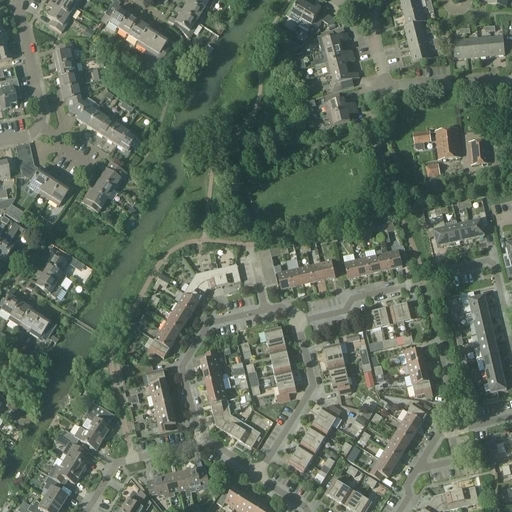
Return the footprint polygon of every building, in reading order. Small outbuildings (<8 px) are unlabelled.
[(59,12),(68,17),(70,19),(77,9),(74,8),(74,7),(64,1),(62,0),(58,0),(55,6),(49,2),(46,7),(52,11),(53,8),(59,12)] [(57,0),(58,0),(62,0),(64,1),(74,7),(74,8),(77,9),(82,0),(57,0)] [(117,30),(126,15),(124,14),(116,9),(119,3),(114,0),(96,28),(100,31),(104,25),(106,26),(108,24),(117,30)] [(189,0),(189,1),(186,0),(180,0),(179,2),(185,6),(187,4),(193,8),(201,13),(205,7),(209,10),(215,1),(214,0),(189,0)] [(296,0),(286,18),(288,19),(299,0),(296,0)] [(301,20),(309,6),(304,3),(305,0),(299,0),(291,14),(301,20)] [(403,15),(421,10),(418,0),(408,0),(400,2),(403,15)] [(176,7),(173,12),(179,16),(180,14),(186,18),(195,23),(201,13),(193,8),(187,4),(185,6),(182,11),(176,7)] [(309,6),(301,20),(298,25),(309,31),(311,27),(317,30),(322,22),(328,25),(334,20),(326,15),(329,10),(323,7),(321,9),(316,6),(314,10),(309,6)] [(70,19),(68,17),(59,12),(53,8),(52,11),(47,19),(52,22),(49,27),(61,34),(64,29),(70,19)] [(128,17),(131,13),(132,11),(128,8),(124,14),(126,15),(117,30),(127,36),(134,26),(136,22),(134,21),(128,17)] [(406,27),(422,23),(425,22),(421,10),(403,15),(406,27)] [(180,14),(179,16),(176,21),(170,17),(167,22),(183,33),(184,31),(188,34),(195,23),(186,18),(180,14)] [(144,27),(142,25),(139,23),(142,18),(138,15),(134,21),(136,22),(134,26),(127,36),(137,43),(147,29),(144,27)] [(148,29),(151,26),(152,24),(148,21),(144,27),(147,29),(137,43),(135,46),(146,52),(157,35),(154,33),(148,29)] [(407,40),(425,35),(422,23),(406,27),(403,27),(407,40)] [(167,42),(158,36),(162,31),(158,28),(154,33),(157,35),(146,52),(161,62),(163,59),(168,62),(174,53),(164,46),(167,42)] [(90,39),(93,34),(86,29),(83,35),(90,39)] [(322,53),(325,52),(341,48),(339,42),(349,40),(348,34),(345,35),(343,29),(330,32),(321,35),(321,37),(318,38),(322,53)] [(410,52),(428,47),(425,35),(407,40),(410,52)] [(491,38),(492,57),(504,56),(503,37),(491,38)] [(480,58),(492,57),(491,38),(478,39),(480,58)] [(467,59),(480,58),(478,39),(465,40),(467,59)] [(454,60),(467,59),(465,40),(452,42),(454,60)] [(63,66),(74,63),(72,52),(73,52),(72,45),(57,48),(58,54),(52,55),(54,65),(55,67),(63,66)] [(428,47),(410,52),(413,64),(431,60),(428,47)] [(324,64),(325,64),(328,63),(353,57),(352,51),(342,54),(341,48),(325,52),(322,53),(324,61),(322,61),(321,60),(314,62),(316,67),(324,64)] [(5,50),(0,50),(0,63),(11,61),(10,56),(7,57),(5,50)] [(353,57),(328,63),(325,64),(324,64),(316,67),(317,71),(323,70),(324,68),(326,68),(327,74),(328,74),(328,75),(331,74),(347,70),(345,64),(355,62),(353,57)] [(293,61),(296,72),(297,71),(301,70),(298,59),(293,61)] [(74,75),(74,76),(77,75),(80,74),(83,74),(80,62),(74,63),(63,66),(55,67),(55,70),(57,79),(62,78),(74,75)] [(347,70),(331,74),(333,82),(330,83),(332,93),(354,87),(352,81),(359,79),(358,74),(348,76),(347,70)] [(95,82),(103,80),(100,71),(93,72),(95,82)] [(65,90),(76,87),(83,86),(80,74),(77,75),(74,76),(74,75),(62,78),(57,79),(60,91),(65,90)] [(0,90),(4,110),(10,108),(10,106),(16,104),(14,99),(21,98),(17,82),(0,85),(0,90)] [(68,113),(80,104),(76,87),(65,90),(60,91),(56,92),(59,103),(62,102),(63,103),(65,102),(67,108),(68,113)] [(113,97),(107,94),(105,99),(110,102),(113,97)] [(328,116),(357,108),(355,104),(346,106),(344,99),(341,100),(339,94),(322,98),(328,116)] [(95,113),(99,107),(94,104),(90,110),(80,104),(68,113),(77,118),(75,121),(86,128),(95,113)] [(96,134),(105,120),(98,115),(101,109),(99,107),(95,113),(86,128),(96,134)] [(357,108),(328,116),(329,119),(332,118),(335,127),(350,122),(349,117),(358,114),(357,108)] [(106,141),(115,126),(105,120),(96,134),(106,141)] [(121,130),(115,126),(106,141),(116,147),(125,132),(128,129),(124,126),(121,130)] [(458,130),(435,132),(439,161),(461,158),(458,130)] [(128,134),(125,132),(116,147),(124,152),(121,158),(126,161),(130,154),(128,152),(130,148),(135,152),(141,142),(128,134)] [(415,145),(431,143),(430,133),(413,134),(415,145)] [(471,166),(490,164),(489,142),(469,144),(471,166)] [(16,154),(30,151),(29,145),(15,148),(16,154)] [(18,160),(32,157),(30,151),(16,154),(18,160)] [(19,166),(33,163),(32,157),(18,160),(19,166)] [(0,182),(10,180),(6,163),(0,164),(0,182)] [(21,177),(34,168),(33,163),(19,166),(21,177)] [(127,175),(109,164),(106,168),(101,165),(98,170),(103,173),(99,179),(98,181),(103,184),(113,191),(116,192),(127,175)] [(428,178),(440,175),(438,165),(426,168),(428,178)] [(38,195),(49,177),(47,176),(34,168),(21,177),(31,183),(28,188),(38,195)] [(51,179),(54,175),(55,174),(50,171),(47,176),(49,177),(38,195),(48,201),(59,184),(57,183),(51,179)] [(107,201),(113,191),(103,184),(98,181),(99,179),(94,176),(91,181),(96,184),(92,191),(92,192),(107,201)] [(61,185),(63,183),(65,180),(61,177),(57,183),(59,184),(48,201),(59,208),(70,191),(61,185)] [(92,192),(92,191),(90,190),(81,205),(98,215),(100,211),(107,201),(92,192)] [(6,201),(3,210),(9,209),(15,200),(14,200),(6,201)] [(469,224),(472,240),(484,237),(482,227),(488,226),(485,214),(479,215),(481,221),(469,224)] [(461,243),(472,240),(469,224),(457,227),(461,243)] [(0,246),(0,259),(4,262),(13,248),(9,245),(19,228),(14,225),(9,231),(3,241),(0,246)] [(449,245),(445,229),(433,232),(432,226),(426,227),(429,239),(435,238),(437,248),(449,245)] [(449,245),(461,243),(457,227),(445,229),(449,245)] [(510,261),(511,260),(511,243),(506,245),(508,255),(502,256),(505,269),(511,268),(510,261)] [(48,267),(62,276),(69,265),(55,256),(57,254),(50,250),(47,255),(50,257),(45,265),(47,267),(48,267)] [(388,254),(391,271),(402,268),(401,264),(407,262),(404,250),(388,254)] [(270,251),(259,254),(267,289),(277,286),(270,251)] [(391,271),(388,254),(383,255),(382,251),(376,253),(377,256),(381,273),(391,271)] [(370,276),(381,273),(377,256),(366,259),(370,276)] [(359,278),(370,276),(366,259),(355,262),(359,278)] [(321,265),(325,282),(335,279),(331,262),(321,265)] [(348,281),(359,278),(355,262),(344,264),(348,281)] [(314,284),(325,282),(321,265),(310,267),(314,284)] [(66,278),(62,276),(48,267),(47,267),(43,274),(37,271),(34,275),(40,279),(41,277),(59,288),(66,278)] [(219,270),(223,287),(240,283),(236,267),(219,270)] [(303,287),(314,284),(310,267),(299,270),(303,287)] [(205,291),(223,287),(219,270),(195,276),(205,291)] [(293,289),(303,287),(299,270),(289,272),(293,289)] [(281,292),(293,289),(289,272),(277,275),(281,292)] [(159,279),(162,281),(168,285),(170,281),(161,276),(159,279)] [(198,303),(205,291),(195,276),(183,294),(198,303)] [(41,277),(40,279),(36,285),(31,281),(27,287),(32,290),(34,287),(49,297),(50,296),(55,299),(61,290),(59,288),(41,277)] [(11,298),(13,296),(14,294),(15,293),(11,290),(7,296),(9,297),(8,298),(6,297),(4,299),(3,299),(0,303),(0,307),(2,308),(0,311),(10,318),(20,303),(17,302),(11,298)] [(471,313),(487,309),(484,297),(475,299),(473,293),(461,296),(462,302),(468,301),(471,313)] [(192,313),(198,303),(183,294),(178,304),(192,313)] [(30,310),(27,308),(21,304),(24,299),(21,297),(17,302),(20,303),(10,318),(20,324),(20,325),(26,316),(30,310)] [(29,334),(40,316),(37,315),(32,311),(35,306),(31,303),(27,308),(30,310),(26,316),(20,325),(20,324),(18,327),(29,334)] [(186,322),(192,313),(178,304),(172,313),(186,322)] [(399,307),(403,324),(421,320),(418,308),(412,309),(410,304),(399,307)] [(393,326),(403,324),(399,307),(389,309),(393,326)] [(394,331),(393,326),(389,309),(378,312),(382,329),(388,327),(389,332),(394,331)] [(474,324),(490,321),(487,309),(471,313),(474,324)] [(50,323),(42,318),(45,312),(41,310),(37,315),(40,316),(29,334),(44,344),(54,329),(49,325),(50,323)] [(371,332),(382,329),(378,312),(367,315),(371,332)] [(180,332),(186,322),(172,313),(166,323),(180,332)] [(476,336),(493,332),(490,321),(474,324),(476,336)] [(175,341),(180,332),(166,323),(160,332),(175,341)] [(266,344),(283,340),(280,329),(263,333),(266,344)] [(168,351),(175,341),(160,332),(154,342),(168,351)] [(479,348),(495,344),(493,332),(476,336),(479,348)] [(358,334),(346,337),(348,344),(360,341),(360,340),(358,334)] [(269,355),(285,351),(283,340),(266,344),(269,355)] [(163,361),(168,351),(154,342),(146,355),(152,359),(154,356),(163,361)] [(482,359),(498,356),(495,344),(479,348),(482,359)] [(325,360),(342,356),(339,345),(323,349),(325,360)] [(249,348),(242,350),(245,360),(251,359),(250,352),(249,348)] [(271,365),(288,361),(285,351),(269,355),(271,365)] [(407,365),(424,361),(421,351),(404,355),(407,365)] [(202,374),(219,370),(215,353),(203,355),(205,361),(200,363),(202,374)] [(328,371),(344,367),(342,356),(325,360),(328,371)] [(485,371),(501,367),(498,356),(482,359),(485,371)] [(274,376),(290,372),(288,361),(271,365),(274,376)] [(410,377),(426,373),(424,361),(407,365),(410,377)] [(330,381),(347,378),(344,367),(328,371),(330,381)] [(487,383),(503,379),(501,367),(485,371),(487,383)] [(148,386),(165,382),(162,372),(153,374),(152,369),(145,371),(148,386)] [(205,386),(222,382),(219,370),(202,374),(205,386)] [(276,387),(293,383),(290,372),(274,376),(276,387)] [(368,389),(374,388),(371,373),(365,375),(368,389)] [(412,388),(429,383),(426,373),(410,377),(412,388)] [(347,378),(330,381),(333,392),(338,391),(339,397),(351,394),(347,378)] [(503,379),(487,383),(490,394),(485,396),(487,402),(499,399),(498,399),(497,393),(506,391),(503,379)] [(151,397),(167,393),(165,382),(148,386),(151,397)] [(208,395),(224,391),(222,382),(205,386),(208,395)] [(293,383),(276,387),(279,398),(276,398),(278,405),(290,402),(289,396),(296,394),(293,383)] [(429,383),(412,388),(415,398),(424,396),(425,400),(433,398),(429,383)] [(210,406),(227,402),(224,391),(208,395),(210,406)] [(153,407),(169,403),(167,393),(151,397),(153,407)] [(215,427),(230,417),(227,402),(210,406),(215,427)] [(156,418),(172,414),(169,403),(153,407),(156,418)] [(85,432),(101,442),(109,430),(107,429),(114,417),(92,404),(83,419),(86,420),(82,428),(87,431),(85,432)] [(408,413),(423,423),(430,410),(424,406),(422,410),(413,404),(408,413)] [(317,419),(332,428),(341,413),(331,407),(327,412),(323,409),(317,419)] [(417,432),(423,423),(408,413),(402,423),(417,432)] [(172,414),(156,418),(160,435),(171,432),(170,427),(175,425),(172,414)] [(236,439),(244,425),(230,417),(215,427),(236,439)] [(364,426),(367,421),(359,417),(356,421),(364,426)] [(326,437),(332,428),(317,419),(311,428),(326,437)] [(411,441),(417,432),(402,423),(396,432),(411,441)] [(244,425),(236,439),(251,449),(260,435),(244,425)] [(101,442),(85,432),(79,428),(73,438),(63,432),(60,438),(64,440),(69,443),(70,444),(75,447),(78,442),(95,452),(101,442)] [(320,447),(326,437),(311,428),(305,437),(320,447)] [(405,451),(411,441),(396,432),(390,442),(405,451)] [(314,456),(320,447),(305,437),(299,447),(314,456)] [(327,437),(324,442),(333,449),(337,444),(327,437)] [(399,460),(405,451),(390,442),(385,451),(399,460)] [(67,466),(81,475),(88,464),(83,461),(87,455),(69,444),(66,448),(62,455),(66,457),(62,463),(67,466)] [(309,465),(314,456),(299,447),(294,456),(309,465)] [(394,470),(399,460),(385,451),(379,460),(394,470)] [(303,475),(309,465),(294,456),(288,466),(289,467),(286,472),(302,481),(304,483),(307,479),(304,477),(305,476),(303,475)] [(54,467),(47,477),(59,484),(59,485),(63,487),(67,482),(74,486),(81,475),(67,466),(62,463),(57,459),(52,466),(54,467)] [(387,480),(394,470),(379,460),(370,475),(380,482),(383,477),(387,480)] [(186,473),(190,494),(195,493),(194,489),(209,485),(205,469),(186,473)] [(191,498),(190,494),(186,473),(175,476),(179,493),(184,491),(186,499),(191,498)] [(174,494),(179,493),(175,476),(164,478),(169,499),(175,498),(174,494)] [(56,490),(59,485),(59,484),(47,477),(43,484),(46,485),(43,490),(47,492),(44,498),(60,508),(66,498),(58,493),(59,491),(56,490)] [(164,500),(169,499),(164,478),(147,483),(150,498),(157,496),(157,498),(163,496),(164,500)] [(335,502),(344,487),(334,481),(325,496),(335,502)] [(344,508),(353,493),(344,487),(335,502),(344,508)] [(456,493),(460,509),(478,505),(474,488),(456,493)] [(234,510),(243,495),(234,489),(229,497),(223,493),(217,504),(222,508),(224,504),(234,510)] [(128,500),(122,509),(126,511),(141,511),(143,509),(146,511),(151,505),(140,492),(138,495),(133,492),(128,500)] [(351,511),(353,511),(362,498),(353,493),(344,508),(351,511)] [(444,511),(449,511),(460,509),(456,493),(433,498),(444,511)] [(237,511),(245,511),(253,501),(243,495),(234,510),(237,511)] [(57,511),(60,508),(44,498),(39,505),(34,502),(32,506),(30,505),(26,511),(57,511)] [(362,498),(353,511),(367,511),(372,504),(362,498)] [(444,511),(433,498),(424,511),(444,511)] [(258,511),(262,507),(253,501),(245,511),(258,511)]
